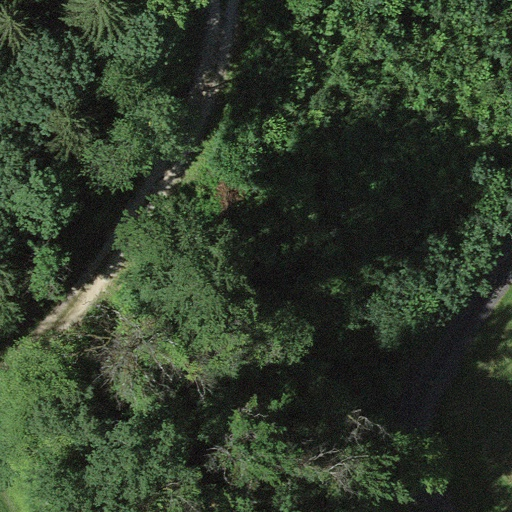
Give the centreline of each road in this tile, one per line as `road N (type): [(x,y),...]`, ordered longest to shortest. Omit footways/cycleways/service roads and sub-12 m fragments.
road 1 (track): [(0,394),(65,333),(115,225),(210,64),(223,0)]
road 2 (track): [(328,511),(442,301),(511,199)]
